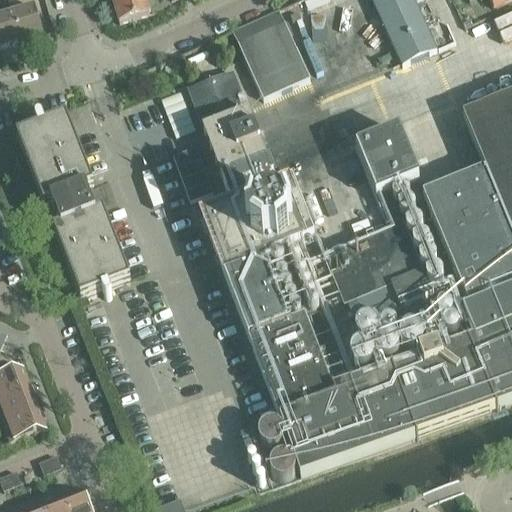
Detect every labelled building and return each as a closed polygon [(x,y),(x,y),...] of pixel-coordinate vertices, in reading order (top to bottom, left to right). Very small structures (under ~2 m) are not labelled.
[(144,0),(126,0),(113,4),(120,27),(150,18),(144,0)] [(341,0),(332,2),(337,30),(358,26),(352,0),(341,0)] [(370,0),(402,70),(437,54),(411,0),(370,0)] [(424,0),(420,1),(425,24),(435,22),(429,0),(424,0)] [(511,0),(467,0),(470,5),(479,0),(481,3),(488,0),(494,11),(511,2),(511,0)] [(34,10),(12,17),(21,46),(43,39),(34,10)] [(264,105),(310,84),(279,15),(233,36),(264,105)] [(12,17),(0,20),(0,52),(21,46),(12,17)] [(267,163),(233,75),(189,93),(205,134),(204,134),(232,206),(233,208),(203,220),(217,256),(216,256),(224,277),(223,277),(281,426),(303,482),(414,439),(416,443),(417,442),(494,412),(495,415),(497,414),(511,407),(511,100),(464,119),(485,175),(425,198),(470,315),(469,315),(480,342),(470,346),(469,344),(467,345),(394,373),(392,370),(391,371),(333,394),(304,319),(290,325),(265,261),(297,249),(317,241),(292,178),(280,183),(272,161),(267,163)] [(52,207),(61,231),(54,234),(81,304),(102,296),(104,300),(105,301),(105,302),(107,303),(109,303),(110,303),(111,302),(112,301),(112,300),(112,299),(112,298),(110,293),(131,284),(104,215),(101,215),(99,210),(106,207),(101,194),(94,197),(92,191),(94,190),(67,121),(46,129),(44,123),(43,122),(42,122),(41,121),(40,121),(38,122),(37,123),(36,125),(36,127),(38,132),(17,140),(44,210),(52,207)] [(399,135),(292,178),(317,241),(325,260),(333,256),(341,275),(332,279),(345,309),(389,291),(398,313),(432,299),(390,196),(419,184),(399,135)] [(196,151),(173,160),(189,206),(213,197),(196,151)] [(110,363),(127,357),(114,320),(97,326),(110,363)] [(0,420),(10,447),(47,433),(23,371),(13,375),(9,365),(0,369),(0,420)] [(57,460),(48,463),(53,476),(62,473),(57,460)] [(53,476),(48,463),(39,467),(44,480),(53,476)] [(16,476),(8,479),(12,492),(21,488),(16,476)] [(12,492),(8,479),(0,482),(0,486),(4,495),(12,492)] [(90,511),(83,493),(63,501),(67,511),(90,511)] [(67,511),(63,501),(43,509),(43,511),(67,511)]
